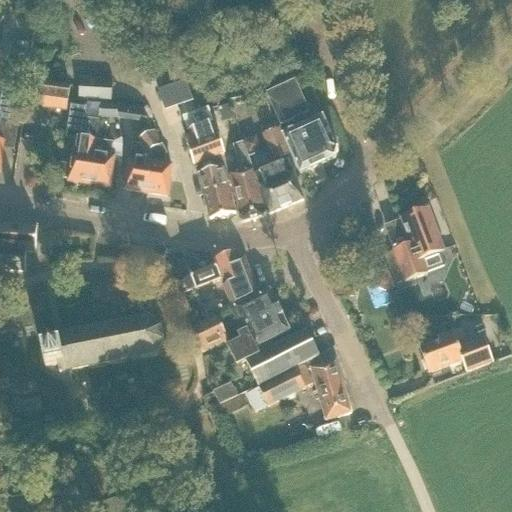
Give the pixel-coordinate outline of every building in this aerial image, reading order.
[(13,0),(11,15),(33,19),(36,0),(13,0)] [(12,48),(10,64),(26,66),(28,51),(12,48)] [(177,61),(165,65),(170,82),(182,79),(177,61)] [(24,82),(26,66),(10,64),(8,80),(24,82)] [(308,87),(303,76),(296,79),(301,90),(308,87)] [(78,80),(77,104),(110,106),(112,82),(78,80)] [(295,82),(266,95),(281,128),(295,122),(298,129),(282,137),(300,176),(334,160),(334,161),(338,152),(337,152),(322,119),(308,125),(304,117),(310,114),(295,82)] [(42,111),(66,115),(68,105),(70,88),(30,83),(27,103),(26,107),(42,109),(42,111)] [(185,84),(163,91),(165,97),(169,96),(174,109),(192,103),(191,101),(185,84)] [(0,165),(2,148),(13,150),(18,119),(19,119),(23,91),(4,88),(1,107),(0,114),(0,165)] [(98,120),(100,107),(83,106),(83,109),(70,107),(65,141),(80,143),(78,154),(72,153),(70,168),(57,166),(57,171),(58,177),(62,180),(68,181),(68,184),(88,187),(95,142),(98,120)] [(100,107),(98,120),(117,121),(116,108),(100,107)] [(217,110),(222,125),(234,121),(229,107),(217,110)] [(130,122),(146,125),(142,110),(131,109),(130,122)] [(188,148),(194,166),(223,156),(214,127),(208,110),(183,119),(193,147),(188,148)] [(261,137),(271,164),(289,157),(279,130),(278,131),(277,131),(276,130),(274,124),(259,130),(262,137),(261,137)] [(164,166),(165,157),(153,134),(149,136),(138,142),(144,155),(148,153),(151,165),(146,195),(166,198),(171,167),(164,166)] [(255,140),(242,144),(247,160),(260,156),(255,140)] [(88,187),(109,190),(113,159),(111,159),(113,145),(95,142),(88,187)] [(126,192),(146,195),(151,165),(148,153),(144,155),(138,142),(137,142),(140,147),(132,146),(129,161),(131,161),(126,192)] [(264,217),(247,160),(242,144),(233,147),(241,173),(228,177),(240,224),(264,217)] [(255,176),(268,216),(303,202),(289,162),(255,176)] [(203,196),(228,190),(222,170),(212,173),(210,166),(196,170),(203,196)] [(209,221),(235,215),(228,190),(203,196),(209,221)] [(400,220),(401,222),(409,246),(392,252),(392,254),(384,257),(383,257),(389,272),(395,287),(404,284),(415,280),(427,275),(443,269),(446,263),(442,252),(443,252),(438,240),(427,210),(415,214),(400,220)] [(0,272),(24,273),(25,254),(35,254),(36,228),(0,227),(0,272)] [(256,295),(243,261),(238,263),(234,253),(214,261),(221,279),(224,286),(222,287),(231,308),(256,295)] [(188,272),(173,284),(178,297),(196,289),(221,279),(214,261),(213,262),(213,261),(188,272)] [(372,281),(373,284),(376,290),(386,295),(395,292),(390,277),(389,275),(372,281)] [(229,352),(230,353),(237,367),(245,363),(272,349),(269,343),(289,333),(269,293),(236,309),(247,332),(239,336),(243,345),(229,352)] [(223,315),(218,302),(202,309),(208,321),(223,315)] [(201,354),(228,342),(217,318),(190,330),(201,354)] [(162,345),(160,331),(149,321),(54,340),(54,339),(52,340),(54,350),(42,353),(45,369),(57,367),(59,377),(156,357),(162,345)] [(245,363),(258,389),(319,359),(306,333),(272,349),(245,363)] [(439,343),(419,351),(420,353),(424,364),(422,365),(425,373),(427,372),(428,375),(462,363),(467,374),(491,365),(487,353),(482,341),(467,347),(460,350),(453,334),(437,339),(439,343)] [(309,365),(313,371),(327,422),(350,416),(336,364),(325,367),(320,359),(309,365)] [(303,367),(248,394),(258,413),(312,387),(303,367)] [(238,399),(231,385),(213,394),(220,408),(221,408),(238,399)] [(174,460),(189,454),(180,430),(164,436),(174,460)] [(131,511),(115,470),(75,485),(85,511),(131,511)]
